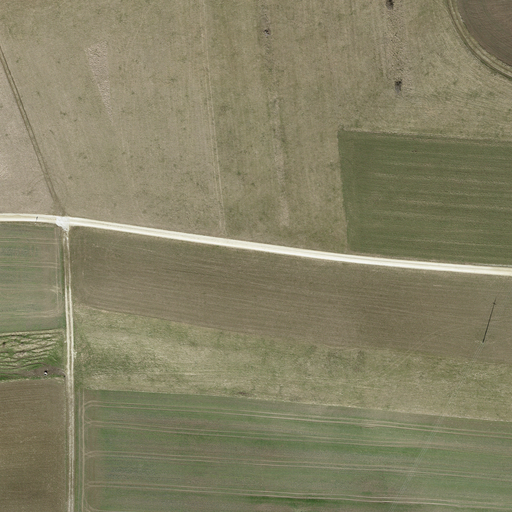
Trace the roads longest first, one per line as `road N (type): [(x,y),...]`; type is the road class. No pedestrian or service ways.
road 1 (track): [(511,271),(0,217)]
road 2 (track): [(71,511),(67,220)]
road 3 (track): [(0,48),(67,220)]
